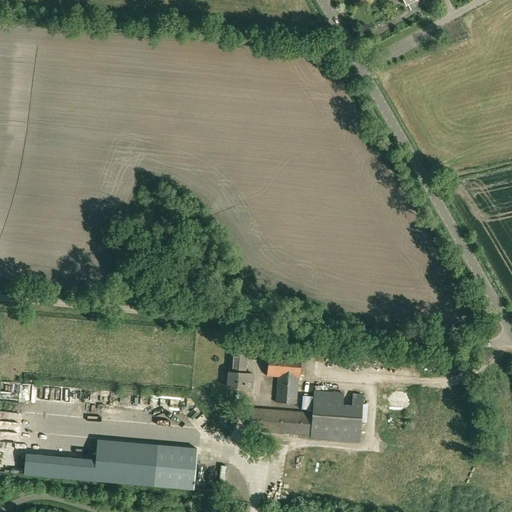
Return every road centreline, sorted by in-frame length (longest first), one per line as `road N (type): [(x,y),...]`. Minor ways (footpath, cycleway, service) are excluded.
road 1 (unclassified): [(0,298),(511,344)]
road 2 (unclassified): [(511,337),(320,0)]
